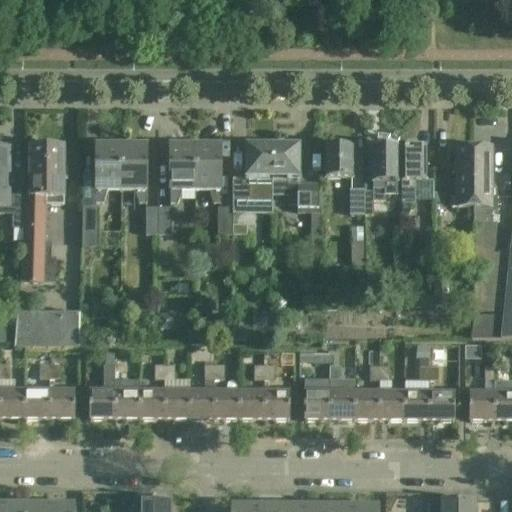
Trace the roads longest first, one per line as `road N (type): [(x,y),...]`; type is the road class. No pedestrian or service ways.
road 1 (tertiary): [(0,81),(511,82)]
road 2 (residential): [(505,471),(209,470)]
road 3 (residential): [(209,470),(0,469)]
